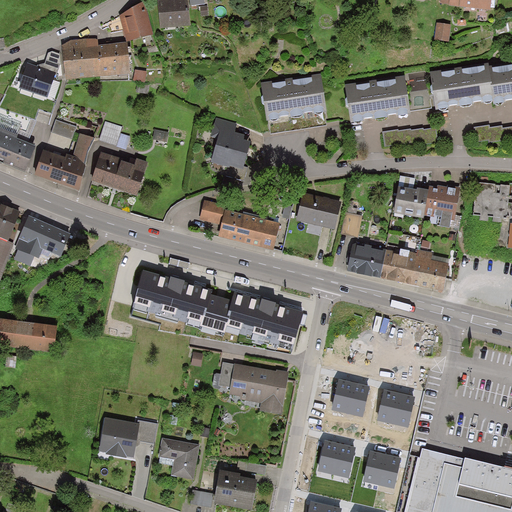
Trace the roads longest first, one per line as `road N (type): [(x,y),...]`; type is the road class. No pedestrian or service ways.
road 1 (primary): [(329,280),(118,228),(0,182)]
road 2 (residential): [(281,511),(329,280)]
road 3 (residential): [(511,164),(309,171),(294,181)]
road 4 (primary): [(511,329),(329,280)]
road 5 (residential): [(0,466),(151,511)]
road 6 (residential): [(0,60),(129,0)]
